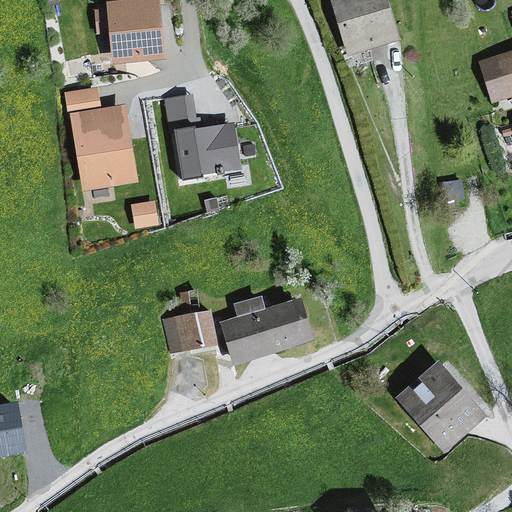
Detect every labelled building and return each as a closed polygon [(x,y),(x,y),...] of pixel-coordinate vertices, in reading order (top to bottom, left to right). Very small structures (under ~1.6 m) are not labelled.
[(166,0),(138,0),(107,4),(114,64),(173,57),(166,0)] [(398,0),(341,0),(356,53),(409,39),(398,0)] [(511,56),(487,64),(499,104),(511,99),(511,56)] [(85,195),(147,186),(134,106),(105,110),(103,94),(70,99),(85,195)] [(191,94),(164,98),(178,180),(243,168),(234,120),(196,126),(191,94)] [(161,203),(135,208),(138,230),(165,226),(161,203)] [(249,322),(230,328),(243,367),(328,341),(316,300),(279,312),(274,297),(244,306),(249,322)] [(211,314),(166,324),(171,351),(217,341),(211,314)] [(448,365),(403,401),(446,454),(491,418),(448,365)] [(16,405),(0,407),(0,452),(23,449),(16,405)]
